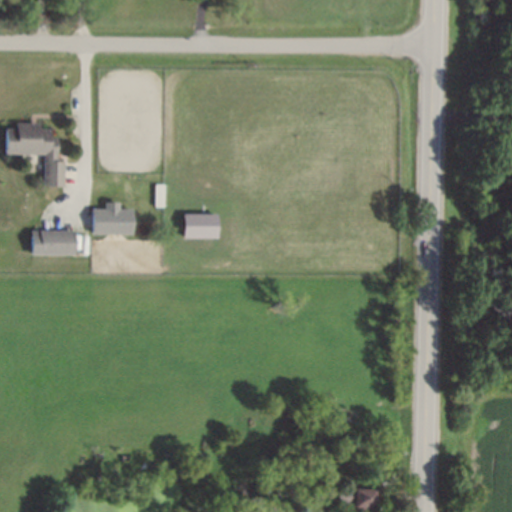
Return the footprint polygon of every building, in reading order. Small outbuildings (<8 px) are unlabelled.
[(3,154),(42,155),(41,186),(61,187),(61,162),(55,162),(56,138),(48,139),(48,130),(38,130),(38,124),(14,123),(14,129),(4,129),(3,154)] [(164,185),(154,184),(154,207),(164,207),(164,185)] [(91,209),(91,233),(131,234),(131,209),(118,209),(118,203),(104,202),(103,209),(91,209)] [(216,213),(182,213),(182,238),(216,237),(216,213)] [(29,230),(29,255),(73,255),(73,231),(29,230)] [(373,488),(352,488),(352,507),(373,507),(373,488)]
